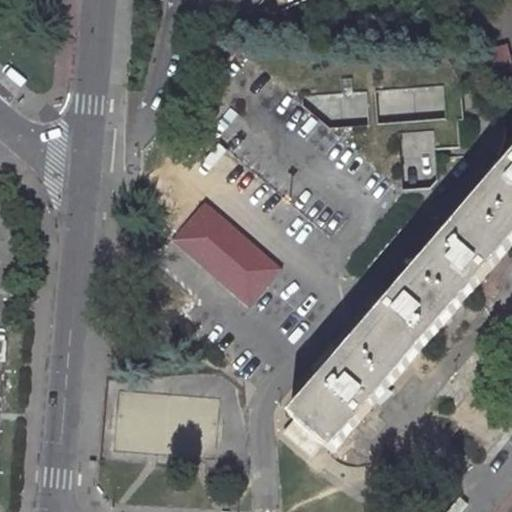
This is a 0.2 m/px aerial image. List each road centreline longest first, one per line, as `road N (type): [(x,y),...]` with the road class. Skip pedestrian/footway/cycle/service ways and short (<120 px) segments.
road 1 (residential): [(53,511),(85,183)]
road 2 (residential): [(100,0),(85,183)]
road 3 (residential): [(183,0),(164,82),(138,132)]
